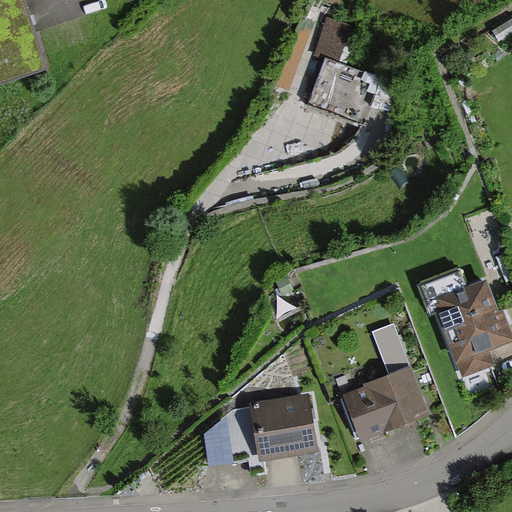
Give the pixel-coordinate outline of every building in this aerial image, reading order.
[(0,0),(0,89),(52,72),(28,0),(0,0)] [(351,34),(328,26),(316,59),(326,63),(309,112),(362,131),(379,81),(339,67),(351,34)] [(460,380),(495,366),(490,354),(511,344),(511,324),(494,279),(430,304),(460,380)] [(413,361),(398,323),(374,332),(389,370),(413,361)] [(366,440),(433,412),(413,365),(347,393),(366,440)] [(214,465),(252,460),(253,467),(268,465),(268,460),(321,453),(312,394),(254,402),(255,408),(236,411),(210,433),(214,465)]
